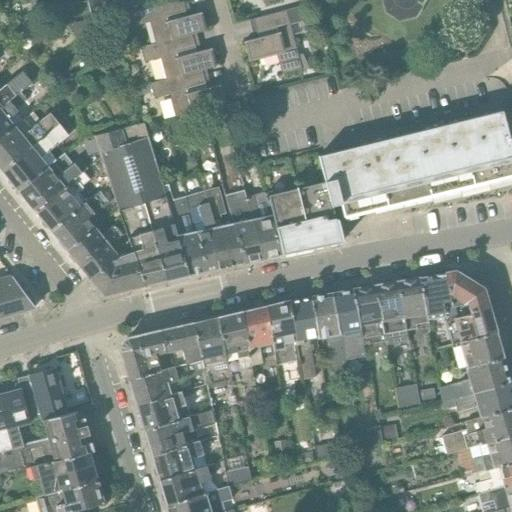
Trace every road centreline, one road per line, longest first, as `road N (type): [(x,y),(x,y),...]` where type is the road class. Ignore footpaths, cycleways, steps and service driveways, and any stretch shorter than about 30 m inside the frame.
road 1 (residential): [(490,11),(506,75),(501,85),(266,144),(255,139),(219,0)]
road 2 (residential): [(86,322),(490,237)]
road 3 (residential): [(86,322),(141,511)]
road 4 (residential): [(0,215),(86,322)]
